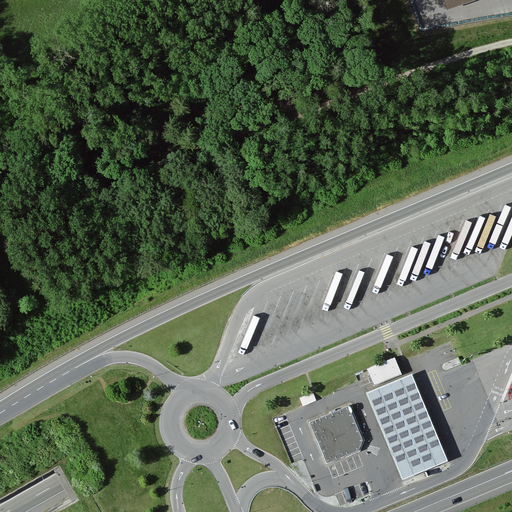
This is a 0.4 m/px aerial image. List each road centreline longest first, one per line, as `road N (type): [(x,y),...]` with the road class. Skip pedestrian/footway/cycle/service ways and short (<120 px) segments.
road 1 (motorway): [(511,227),(276,332),(0,481)]
road 2 (motorway): [(511,167),(207,296),(0,407)]
road 3 (motorway): [(7,511),(289,359),(511,256)]
road 4 (track): [(0,201),(98,191),(270,122),(511,41)]
